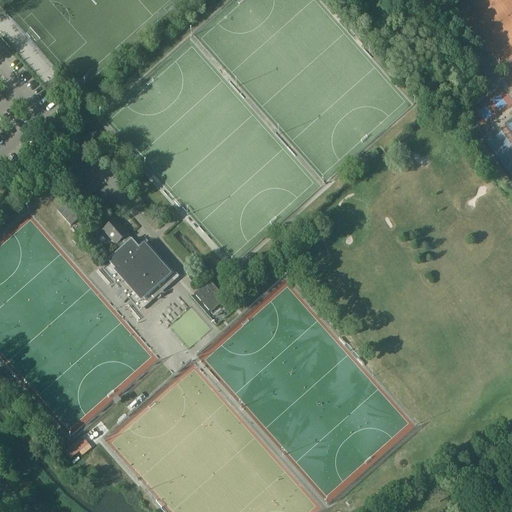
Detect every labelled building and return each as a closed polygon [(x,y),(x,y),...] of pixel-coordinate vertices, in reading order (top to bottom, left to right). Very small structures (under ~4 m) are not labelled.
[(405,4),(400,9),(404,12),(409,7),(405,4)] [(67,201),(57,210),(61,216),(72,206),(67,201)] [(72,206),(61,216),(66,221),(76,212),(72,206)] [(76,212),(66,221),(71,226),(81,217),(76,212)] [(116,219),(103,230),(116,245),(117,244),(122,249),(132,240),(129,237),(127,235),(128,234),(116,219)] [(122,249),(108,261),(112,266),(116,271),(141,299),(169,274),(144,247),(141,250),(134,243),(132,240),(122,249)] [(288,267),(304,272),(307,263),(291,258),(288,267)] [(211,313),(227,299),(211,280),(195,294),(211,313)]
